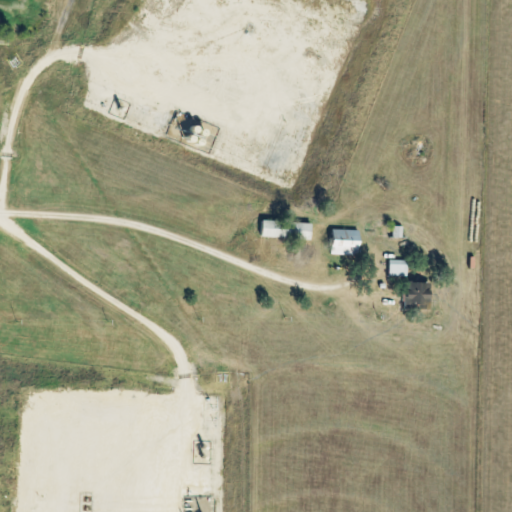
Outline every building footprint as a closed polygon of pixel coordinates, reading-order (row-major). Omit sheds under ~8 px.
[(257,237),(308,239),(309,223),(258,221),(257,237)] [(391,238),(401,238),(401,226),(391,227),(391,238)] [(356,255),(356,232),(328,231),(328,255),(356,255)] [(404,261),(386,262),(387,276),(404,276),(404,261)] [(400,291),(401,307),(427,306),(426,282),(406,283),(406,291),(400,291)]
